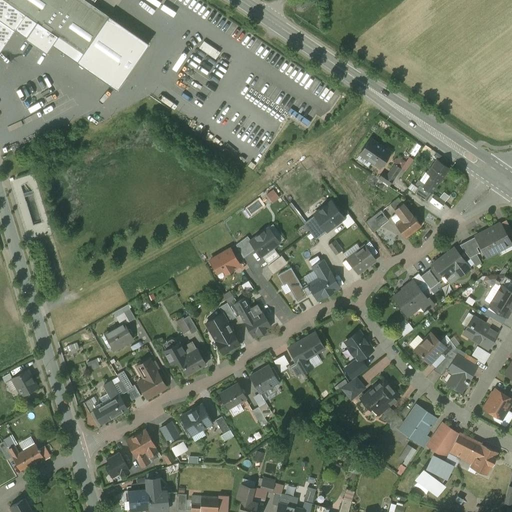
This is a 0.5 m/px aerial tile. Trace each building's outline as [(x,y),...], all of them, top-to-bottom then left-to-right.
[(4,0),(84,54),(109,16),(85,0),(4,0)] [(316,0),(309,0),(300,6),(304,11),(317,1),(316,0)] [(0,19),(0,44),(11,28),(0,19)] [(204,39),(200,47),(216,58),(221,50),(204,39)] [(44,59),(38,69),(43,72),(49,62),(44,59)] [(391,152),(370,138),(359,154),(380,168),(391,152)] [(449,168),(437,159),(427,173),(431,175),(440,182),(449,168)] [(395,164),(389,174),(395,178),(401,169),(395,164)] [(394,180),(383,173),(379,179),(390,186),(394,180)] [(431,175),(427,181),(421,177),(415,186),(430,196),(440,182),(431,175)] [(399,198),(390,204),(395,210),(396,209),(403,203),(399,198)] [(314,214),(327,233),(347,220),(334,201),(314,214)] [(410,213),(403,203),(396,209),(395,210),(397,213),(402,219),(396,224),(395,224),(406,238),(421,226),(411,212),(410,213)] [(381,210),(366,222),(373,232),(389,220),(381,210)] [(397,213),(391,218),(396,224),(402,219),(397,213)] [(501,223),(477,235),(488,256),(511,244),(501,223)] [(251,241),(250,241),(256,249),(261,256),(279,242),(268,228),(251,241)] [(248,236),(236,245),(244,258),(256,249),(250,241),(251,241),(248,236)] [(479,252),(472,238),(460,245),(470,258),(479,252)] [(335,240),(328,245),(335,255),(342,250),(335,240)] [(365,245),(347,259),(358,273),(366,267),(375,260),(376,261),(376,260),(365,245)] [(454,247),(433,264),(434,266),(421,276),(429,287),(430,289),(443,279),(446,281),(447,280),(445,278),(455,270),(459,276),(470,269),(465,263),(466,262),(454,247)] [(230,248),(210,260),(217,272),(223,268),(226,273),(240,265),(230,248)] [(287,263),(281,255),(267,266),(273,274),(287,263)] [(324,260),(312,267),(319,278),(331,271),(324,260)] [(308,296),(291,267),(278,275),(284,285),(281,286),(286,294),(288,293),(290,295),(292,294),(297,303),(308,296)] [(308,284),(317,300),(340,287),(331,271),(319,278),(313,281),(308,284)] [(421,276),(419,273),(412,278),(413,280),(422,292),(429,287),(421,276)] [(309,274),(304,277),(308,284),(313,281),(309,274)] [(511,278),(505,274),(499,284),(501,286),(502,285),(511,291),(511,278)] [(246,291),(253,288),(250,280),(242,283),(246,291)] [(413,280),(406,286),(407,287),(394,297),(409,316),(408,314),(422,303),(426,309),(424,311),(425,313),(429,310),(428,310),(435,305),(429,297),(427,298),(422,292),(413,280)] [(511,291),(502,285),(501,286),(489,306),(507,317),(511,308),(511,291)] [(246,297),(244,295),(229,304),(236,317),(241,314),(245,321),(254,316),(244,298),(246,297)] [(229,304),(228,302),(219,307),(222,314),(227,322),(236,317),(229,304)] [(135,318),(129,308),(123,311),(129,321),(135,318)] [(245,321),(244,321),(253,337),(271,327),(262,311),(254,316),(245,321)] [(502,324),(485,313),(484,314),(489,317),(485,324),(497,331),(502,324)] [(227,322),(222,314),(206,323),(216,339),(215,340),(223,354),(240,344),(227,322)] [(198,330),(190,315),(183,319),(192,334),(198,330)] [(485,324),(474,317),(466,331),(472,334),(470,337),(488,348),(498,332),(497,331),(485,324)] [(124,323),(105,334),(114,350),(123,346),(122,345),(133,338),(124,323)] [(409,323),(399,330),(404,336),(413,329),(409,323)] [(315,332),(289,348),(297,362),(298,364),(307,358),(324,348),(315,332)] [(360,332),(347,341),(351,346),(349,348),(354,355),(355,354),(359,360),(373,349),(360,332)] [(431,333),(415,350),(430,363),(440,353),(446,347),(444,345),(431,333)] [(444,345),(446,347),(440,353),(446,358),(448,354),(456,347),(450,339),(444,345)] [(197,349),(187,355),(183,348),(185,346),(182,341),(180,343),(180,342),(164,351),(172,364),(179,360),(188,375),(195,370),(205,364),(206,364),(198,348),(197,349)] [(194,343),(191,342),(185,346),(183,348),(187,355),(197,349),(194,343)] [(77,343),(66,347),(69,354),(80,349),(77,343)] [(478,345),(472,355),(486,362),(491,352),(478,345)] [(446,358),(434,370),(442,375),(446,369),(448,370),(455,358),(448,354),(446,358)] [(477,366),(457,354),(455,358),(448,370),(454,373),(448,383),(461,391),(467,382),(468,383),(469,382),(468,381),(472,374),(471,373),(473,369),(475,369),(477,366)] [(307,358),(298,364),(303,373),(313,368),(307,358)] [(157,371),(150,359),(137,366),(144,379),(138,382),(147,398),(167,387),(162,379),(164,377),(161,372),(159,373),(157,371)] [(298,364),(297,362),(290,365),(297,377),(303,373),(298,364)] [(269,366),(258,372),(250,376),(260,393),(279,382),(269,365),(269,366)] [(28,370),(13,378),(22,395),(37,387),(28,370)] [(132,386),(124,370),(117,374),(132,400),(141,395),(135,384),(132,386)] [(357,378),(342,389),(351,399),(365,388),(357,378)] [(384,378),(361,398),(370,410),(378,403),(384,410),(388,407),(399,397),(384,378)] [(119,395),(111,382),(104,385),(112,399),(99,407),(103,415),(108,412),(112,418),(127,409),(119,395)] [(238,383),(220,394),(229,408),(247,398),(238,383)] [(511,399),(507,396),(495,389),(484,408),(495,415),(502,419),(507,410),(511,402),(511,399)] [(91,399),(84,402),(90,413),(96,409),(91,399)] [(266,402),(259,407),(265,417),(272,413),(266,402)] [(416,403),(399,429),(424,446),(430,437),(426,435),(437,418),(416,403)] [(202,405),(190,412),(189,411),(181,416),(191,435),(213,422),(202,404),(202,405)] [(259,407),(252,411),(261,426),(268,422),(265,417),(259,407)] [(384,414),(382,417),(390,424),(398,416),(395,414),(396,413),(391,408),(384,414)] [(511,412),(507,410),(502,419),(495,415),(494,418),(494,420),(505,426),(507,426),(511,417),(511,412)] [(230,430),(222,416),(215,420),(223,434),(230,430)] [(398,416),(390,424),(394,428),(402,420),(398,416)] [(172,419),(160,426),(169,442),(181,435),(172,419)] [(459,434),(443,422),(427,445),(446,459),(459,434)] [(146,429),(127,440),(136,457),(147,451),(150,457),(159,452),(146,429)] [(446,459),(446,461),(456,466),(460,457),(463,452),(462,452),(469,438),(459,433),(446,459)] [(13,436),(4,441),(13,456),(19,453),(15,445),(18,443),(13,436)] [(481,444),(469,438),(462,452),(463,452),(475,458),(481,444)] [(177,455),(189,449),(184,440),(172,446),(177,455)] [(13,456),(4,441),(0,442),(0,447),(7,459),(13,456)] [(19,453),(13,456),(21,470),(44,457),(36,443),(19,453)] [(399,459),(407,464),(416,449),(408,443),(399,459)] [(498,452),(481,444),(475,458),(473,462),(479,465),(489,470),(498,452)] [(169,451),(163,454),(169,464),(174,461),(169,451)] [(119,452),(107,459),(109,463),(105,465),(112,477),(120,473),(121,475),(130,470),(128,468),(119,452)] [(475,458),(463,452),(460,457),(473,464),(473,462),(475,458)] [(145,453),(136,458),(142,468),(151,462),(145,453)] [(452,466),(433,456),(428,466),(429,467),(426,471),(424,470),(418,478),(437,493),(444,484),(441,482),(446,476),(452,466)] [(489,470),(479,465),(477,470),(487,474),(489,470)] [(158,479),(148,480),(148,478),(147,478),(148,489),(148,492),(157,491),(156,480),(158,480),(158,479)] [(275,482),(263,479),(260,489),(272,492),(275,482)] [(253,489),(242,486),(243,484),(242,484),(238,498),(243,499),(239,511),(260,511),(263,503),(251,500),(254,487),(253,487),(253,489)] [(316,489),(308,487),(304,501),(312,504),(316,489)] [(148,489),(128,491),(129,491),(129,499),(129,500),(130,509),(149,507),(148,492),(148,489)] [(157,491),(148,492),(149,507),(149,510),(158,509),(168,508),(169,508),(167,490),(157,491)] [(178,508),(187,508),(186,492),(178,492),(178,508)] [(281,494),(276,493),(273,504),(279,505),(279,502),(281,494)] [(201,496),(192,496),(191,503),(200,504),(201,496)] [(218,498),(201,496),(200,504),(199,511),(227,511),(229,497),(218,496),(218,498)] [(33,511),(25,498),(10,507),(13,511),(33,511)] [(344,499),(340,511),(343,511),(348,511),(352,501),(344,499)] [(301,511),(302,508),(279,502),(279,505),(276,511),(301,511)] [(200,504),(191,503),(190,510),(199,511),(200,504)] [(404,511),(405,503),(391,503),(390,511),(404,511)]
